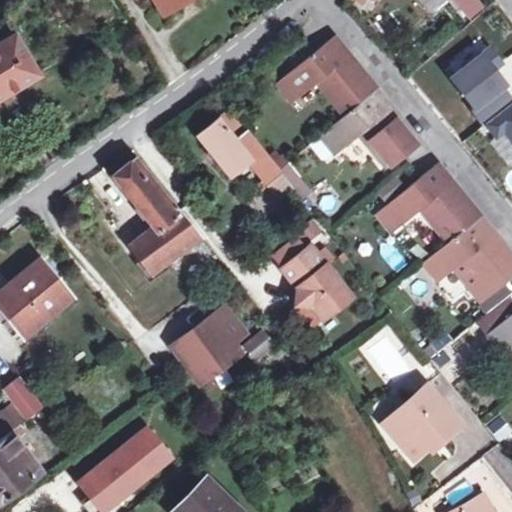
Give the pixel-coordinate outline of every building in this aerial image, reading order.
[(190,0),(156,0),(166,15),(190,0)] [(284,77),(299,95),(315,82),(343,116),(326,129),(342,149),(358,136),(385,169),(420,141),(334,36),(284,77)] [(0,98),(38,76),(15,37),(0,46),(0,98)] [(475,112),(487,127),(489,126),(511,107),(511,99),(504,90),(507,88),(496,73),(504,66),(492,52),(454,81),(477,110),(475,112)] [(299,95),(284,77),(277,83),(291,101),(299,95)] [(511,107),(489,126),(499,140),(508,133),(511,139),(511,107)] [(199,138),(230,177),(251,161),(267,182),(279,173),(231,112),(199,138)] [(334,155),(342,149),(326,129),(318,135),(334,155)] [(116,179),(156,229),(159,233),(181,216),(138,162),(116,179)] [(452,269),(462,261),(480,283),(490,296),(491,297),(511,280),(511,254),(439,164),(387,204),(402,222),(418,208),(446,242),(429,256),(445,275),(452,269)] [(279,173),(267,182),(270,186),(257,195),(272,215),(284,205),(279,199),(292,189),(279,173)] [(394,228),(402,222),(387,204),(380,211),(394,228)] [(156,229),(131,249),(143,264),(152,276),(200,241),(181,216),(159,233),(156,229)] [(311,248),(282,271),(294,285),(297,282),(301,287),(297,290),(296,307),(299,307),(312,309),(323,323),(352,300),(311,248)] [(445,275),(429,256),(422,263),(437,282),(445,275)] [(462,261),(452,269),(470,291),(480,283),(462,261)] [(44,263),(0,297),(0,306),(26,339),(72,300),(44,263)] [(480,283),(470,291),(481,304),(490,296),(480,283)] [(486,337),(511,316),(511,301),(509,298),(477,325),(486,337)] [(308,334),(323,323),(312,309),(299,307),(292,312),(308,334)] [(226,313),(213,322),(229,345),(242,335),(226,313)] [(511,316),(486,337),(483,339),(498,357),(506,351),(511,345),(511,316)] [(213,322),(176,349),(200,381),(236,354),(229,345),(213,322)] [(16,381),(1,393),(24,423),(40,412),(16,381)] [(413,461),(427,449),(442,436),(446,441),(461,429),(426,388),(387,421),(404,442),(400,446),(413,461)] [(404,442),(387,421),(382,425),(400,446),(404,442)] [(11,433),(0,441),(0,504),(42,473),(11,433)] [(114,455),(81,483),(102,510),(167,458),(147,433),(117,458),(114,455)] [(442,436),(427,449),(431,454),(446,441),(442,436)] [(175,511),(242,511),(207,477),(175,511)] [(494,511),(487,497),(459,511),(494,511)]
